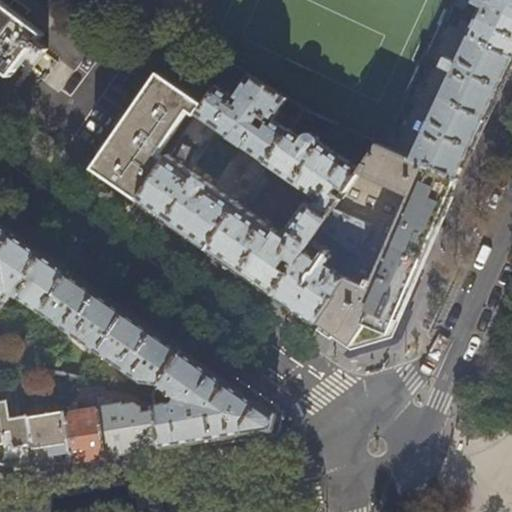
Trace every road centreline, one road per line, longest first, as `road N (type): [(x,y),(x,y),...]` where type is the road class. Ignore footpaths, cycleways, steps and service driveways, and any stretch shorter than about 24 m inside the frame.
road 1 (residential): [(0,165),(359,417)]
road 2 (residential): [(511,215),(456,336),(359,417)]
road 3 (residential): [(65,511),(254,482)]
road 4 (residential): [(359,417),(254,482)]
